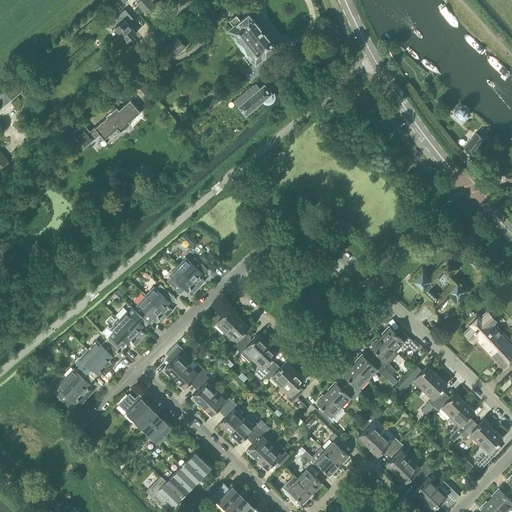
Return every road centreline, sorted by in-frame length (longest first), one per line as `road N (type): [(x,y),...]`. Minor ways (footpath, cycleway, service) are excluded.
road 1 (unclassified): [(0,381),(372,55)]
road 2 (residential): [(392,303),(318,378),(227,284)]
road 3 (residential): [(227,284),(281,231),(301,223),(392,303)]
road 4 (residential): [(285,511),(136,368)]
road 5 (residential): [(392,303),(511,419)]
road 6 (secondary): [(468,189),(372,55)]
road 7 (residential): [(136,368),(227,284)]
